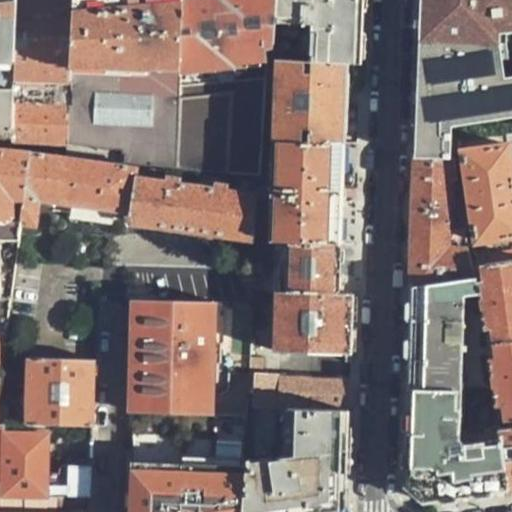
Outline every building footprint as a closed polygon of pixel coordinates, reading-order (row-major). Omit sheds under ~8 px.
[(12,79),(15,0),(0,0),(0,128),(11,129),(12,102),(12,79)] [(68,78),(74,0),(15,0),(12,79),(68,78)] [(74,0),(68,78),(67,105),(64,144),(63,156),(134,165),(175,170),(181,0),(74,0)] [(181,0),(175,170),(255,180),(260,140),(265,59),(270,59),(275,0),(181,0)] [(275,0),(270,59),(343,62),(360,63),(363,0),(275,0)] [(511,0),(420,0),(416,159),(451,161),(450,127),(511,117),(511,0)] [(343,62),(270,59),(265,59),(260,140),(339,143),(341,105),(343,62)] [(12,102),(11,129),(11,140),(64,144),(67,105),(12,102)] [(336,192),(339,143),(260,140),(255,180),(254,195),(252,240),(277,240),(334,242),(336,192)] [(463,154),(475,242),(506,238),(511,237),(511,193),(505,147),(485,150),(463,154)] [(0,221),(21,221),(30,151),(10,149),(0,148),(0,221)] [(132,176),(134,165),(63,156),(30,151),(21,221),(20,224),(36,225),(39,202),(127,212),(132,176)] [(413,250),(411,288),(476,280),(464,237),(455,161),(451,161),(416,159),(413,250)] [(252,240),(254,195),(132,176),(127,212),(126,216),(131,222),(252,240)] [(20,224),(21,221),(0,221),(0,315),(9,316),(11,295),(0,295),(0,241),(18,241),(20,224)] [(277,240),(252,240),(250,288),(274,289),(277,240)] [(333,269),(334,242),(277,240),(274,289),(332,291),(333,269)] [(511,249),(501,251),(472,256),(476,280),(479,299),(499,427),(511,423),(511,249)] [(408,393),(463,394),(467,300),(479,299),(476,280),(411,288),(410,344),(408,393)] [(350,322),(351,292),(332,291),(274,289),(272,350),(349,353),(350,322)] [(145,298),(134,297),(133,322),(144,323),(145,298)] [(132,355),(130,410),(206,412),(210,300),(145,298),(144,323),(133,322),(133,337),(143,338),(142,355),(132,355)] [(9,316),(0,315),(0,381),(1,376),(0,376),(0,334),(6,334),(9,316)] [(132,355),(142,355),(143,338),(133,337),(132,355)] [(91,391),(92,358),(28,359),(27,423),(90,424),(91,391)] [(251,408),(346,410),(348,380),(323,379),(251,377),(251,408)] [(463,394),(408,393),(404,490),(423,506),(444,502),(505,491),(500,445),(459,447),(463,394)] [(326,511),(343,494),(346,410),(251,408),(244,408),(243,414),(241,461),(236,511),(326,511)] [(180,458),(241,461),(243,414),(206,412),(130,410),(128,464),(180,466),(180,458)] [(511,423),(499,427),(500,445),(505,491),(511,490),(511,423)] [(42,494),(50,494),(88,495),(89,463),(65,462),(58,468),(58,473),(42,473),(44,435),(2,433),(0,493),(42,494)] [(236,511),(241,461),(180,458),(180,466),(128,464),(126,511),(236,511)] [(0,493),(0,511),(41,511),(42,494),(0,493)] [(49,511),(87,511),(88,495),(50,494),(49,511)]
